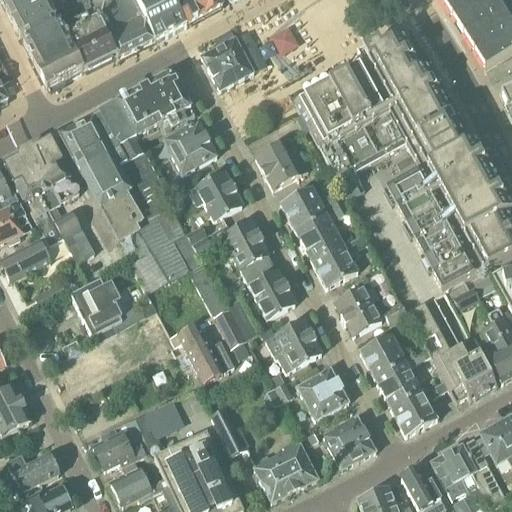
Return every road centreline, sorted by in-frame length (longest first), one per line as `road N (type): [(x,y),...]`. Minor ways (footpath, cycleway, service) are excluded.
road 1 (residential): [(179,54),(395,469)]
road 2 (residential): [(0,323),(92,511)]
road 3 (unclassified): [(511,182),(411,0)]
road 4 (unclassified): [(47,123),(179,54)]
road 5 (residential): [(511,403),(395,469)]
